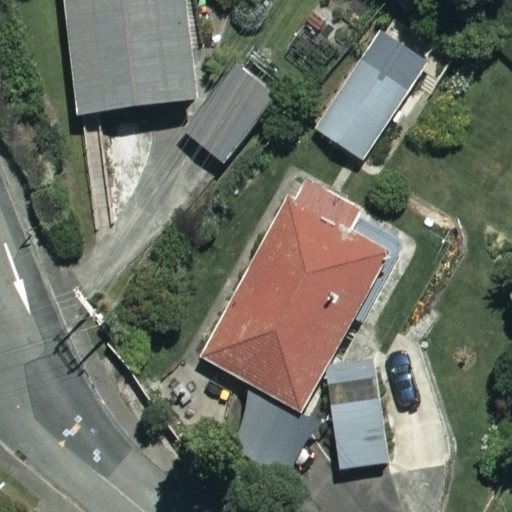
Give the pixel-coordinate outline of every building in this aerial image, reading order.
[(186,0),(68,0),(81,119),(198,106),(186,0)] [(444,56),(391,16),(309,125),(362,165),(444,56)] [(279,108),(237,74),(187,136),(228,170),(279,108)] [(356,217),(303,188),(206,365),(302,417),(388,260),(345,237),(356,217)] [(385,403),(333,410),(342,474),(395,466),(385,403)]
